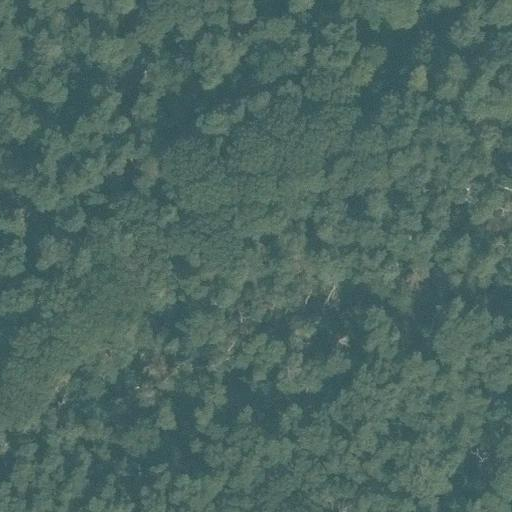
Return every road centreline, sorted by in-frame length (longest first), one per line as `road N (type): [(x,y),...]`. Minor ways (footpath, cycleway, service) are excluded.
road 1 (track): [(476,0),(0,384)]
road 2 (track): [(328,115),(377,181),(445,511)]
